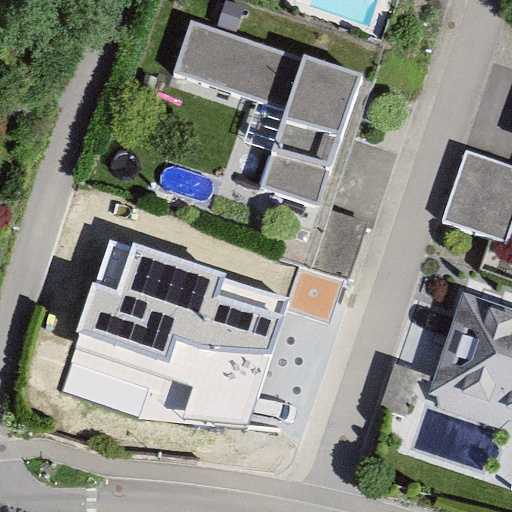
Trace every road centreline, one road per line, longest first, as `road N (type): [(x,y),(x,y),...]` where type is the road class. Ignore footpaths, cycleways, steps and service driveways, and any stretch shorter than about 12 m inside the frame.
road 1 (residential): [(318,511),(494,0)]
road 2 (unclassified): [(0,351),(115,0)]
road 3 (residential): [(0,503),(208,511)]
